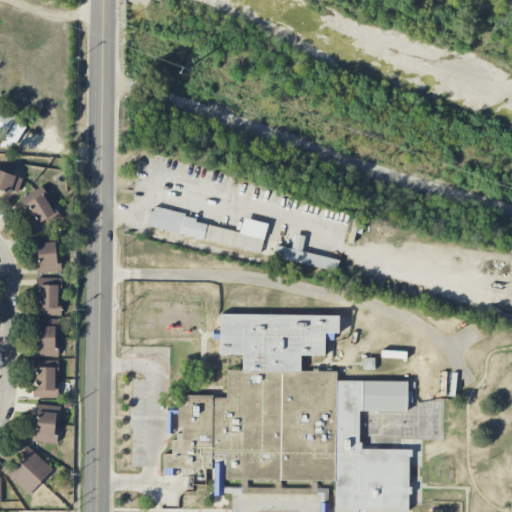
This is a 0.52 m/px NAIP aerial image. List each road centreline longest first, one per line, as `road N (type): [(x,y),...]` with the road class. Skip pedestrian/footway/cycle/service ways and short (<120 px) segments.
road 1 (secondary): [(101,173),(96,511)]
road 2 (residential): [(0,423),(10,398),(12,284),(0,249)]
road 3 (secondary): [(103,0),(101,173)]
